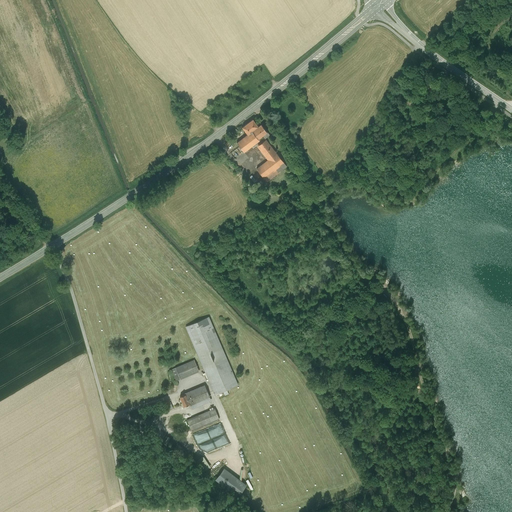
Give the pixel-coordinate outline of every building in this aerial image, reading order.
[(262,125),(256,118),(245,126),(251,134),(262,125)] [(240,141),(247,151),(273,133),(265,123),(262,125),(251,134),(240,141)] [(260,168),(270,181),(290,167),(269,138),(260,146),(271,160),(260,168)] [(208,317),(186,327),(215,395),(237,385),(208,317)] [(194,360),(171,369),(176,381),(198,371),(194,360)] [(185,394),(180,397),(184,406),(189,404),(189,405),(190,405),(192,408),(211,400),(204,385),(184,393),(185,394)] [(214,408),(187,420),(191,431),(219,419),(214,408)] [(195,433),(199,443),(226,433),(222,423),(195,433)] [(222,467),(214,479),(226,487),(229,483),(241,492),(246,484),(222,467)]
